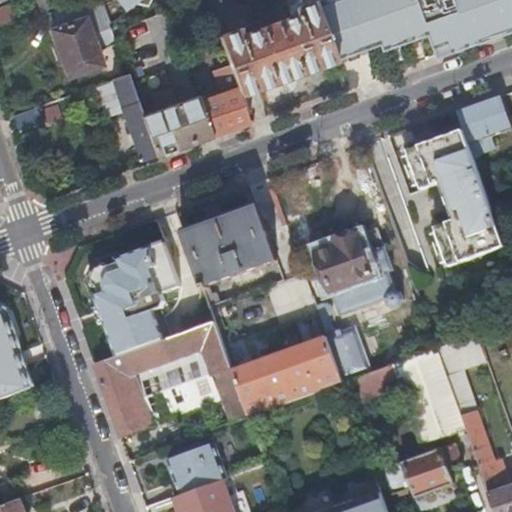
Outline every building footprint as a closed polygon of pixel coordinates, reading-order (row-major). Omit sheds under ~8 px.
[(37,0),(42,13),(58,7),(55,0),(37,0)] [(96,50),(115,43),(108,23),(99,0),(80,0),(46,12),(52,29),(50,29),(68,76),(101,65),(96,50)] [(99,0),(108,23),(136,2),(147,4),(149,0),(99,0)] [(229,65),(239,92),(333,58),(312,0),(285,0),(292,16),(262,27),(260,20),(218,35),(229,65)] [(312,0),(333,58),(376,42),(378,48),(424,31),(426,37),(438,33),(425,0),(312,0)] [(426,37),(433,56),(511,26),(511,0),(425,0),(438,33),(426,37)] [(27,18),(41,13),(37,1),(23,7),(27,18)] [(0,10),(0,28),(23,21),(19,10),(11,13),(9,7),(0,10)] [(212,136),(250,122),(239,92),(229,65),(212,71),(220,92),(199,100),(212,136)] [(140,162),(156,156),(141,116),(127,75),(111,81),(122,111),(140,162)] [(110,116),(122,111),(111,81),(95,87),(104,113),(110,116)] [(156,156),(212,136),(199,100),(198,95),(175,104),(171,92),(156,98),(160,109),(141,116),(156,156)] [(511,121),(502,94),(459,110),(465,128),(475,154),(498,146),(494,134),(509,129),(511,127),(511,121)] [(8,118),(14,134),(40,125),(34,109),(8,118)] [(475,154),(465,128),(409,149),(423,189),(441,182),(455,219),(436,227),(450,266),(507,246),(480,168),(475,154)] [(184,231),(207,297),(212,295),(210,286),(278,261),(279,260),(258,204),(184,231)] [(358,234),(338,241),(339,246),(318,253),(332,291),(373,276),(365,254),(367,253),(369,249),(365,239),(362,237),(359,237),(358,234)] [(339,246),(338,241),(337,240),(316,248),(318,253),(339,246)] [(99,293),(121,355),(164,340),(158,321),(155,313),(163,310),(166,303),(164,295),(182,288),(166,243),(120,259),(121,263),(102,270),(102,272),(99,282),(97,283),(99,288),(101,292),(99,293)] [(207,297),(211,307),(221,303),(218,293),(212,295),(207,297)] [(320,317),(327,336),(334,334),(327,315),(320,317)] [(164,340),(173,337),(166,318),(158,321),(164,340)] [(227,398),(235,421),(250,415),(234,370),(216,321),(173,337),(164,340),(121,355),(96,364),(122,436),(144,429),(142,425),(155,421),(137,373),(204,349),(222,397),(223,399),(227,398)] [(477,333),(438,347),(448,377),(464,371),(488,362),(477,333)] [(234,370),(250,415),(343,382),(327,336),(234,370)] [(395,363),(404,385),(404,387),(424,442),(439,437),(466,427),(459,407),(448,377),(438,347),(395,363)] [(0,392),(2,399),(54,381),(42,349),(0,363),(0,392)] [(155,421),(222,397),(204,349),(137,373),(155,421)] [(395,363),(354,378),(362,400),(404,385),(395,363)] [(464,371),(448,377),(459,407),(474,402),(464,371)] [(459,407),(466,427),(496,511),(511,511),(511,484),(499,489),(497,485),(501,478),(474,402),(459,407)] [(225,479),(228,477),(216,442),(168,459),(176,480),(181,494),(225,479)] [(455,443),(443,447),(385,467),(394,493),(414,485),(417,497),(456,483),(451,469),(458,466),(463,464),(455,443)] [(181,494),(175,496),(181,511),(236,511),(225,479),(181,494)] [(170,482),(175,496),(181,494),(176,480),(170,482)] [(390,511),(383,492),(354,503),(357,510),(350,511),(340,511),(339,509),(329,511),(390,511)] [(0,511),(21,511),(17,500),(0,506),(0,511)] [(350,511),(357,510),(354,503),(339,509),(340,511),(350,511)]
